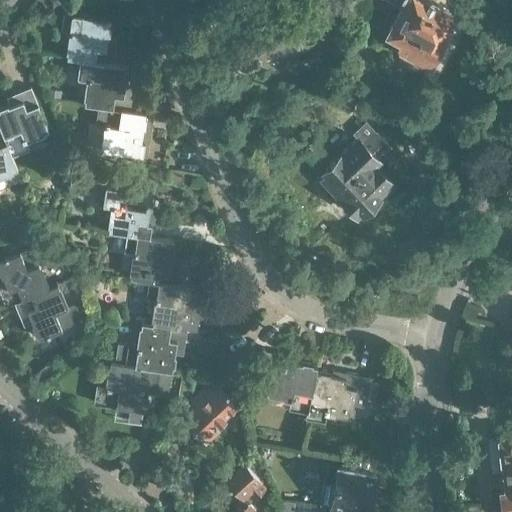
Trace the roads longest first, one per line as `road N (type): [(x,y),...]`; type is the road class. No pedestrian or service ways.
road 1 (residential): [(429,338),(307,313),(278,294),(247,249),(168,39)]
road 2 (secondary): [(133,511),(0,387)]
road 3 (residential): [(427,511),(429,338)]
road 4 (residential): [(429,338),(483,206)]
